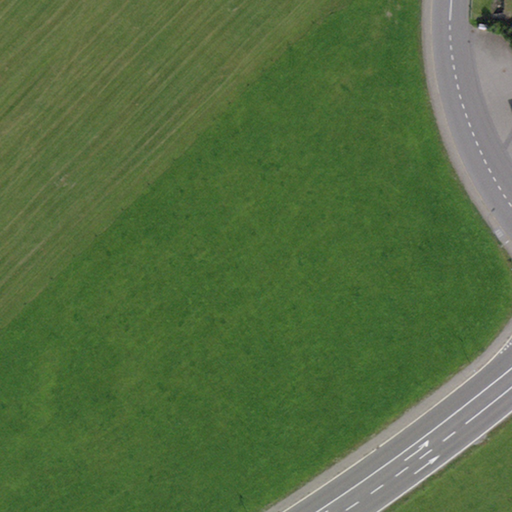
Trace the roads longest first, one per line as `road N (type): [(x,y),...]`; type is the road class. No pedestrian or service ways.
road 1 (primary): [(511,371),(326,511)]
road 2 (tertiary): [(511,201),(489,173),(462,105),(452,0)]
